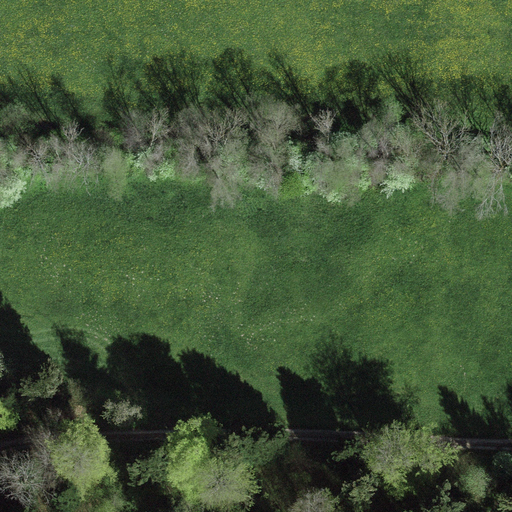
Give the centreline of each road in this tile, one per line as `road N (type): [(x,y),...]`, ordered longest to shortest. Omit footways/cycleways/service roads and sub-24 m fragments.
road 1 (track): [(511,447),(211,435)]
road 2 (track): [(0,443),(42,435),(211,435)]
